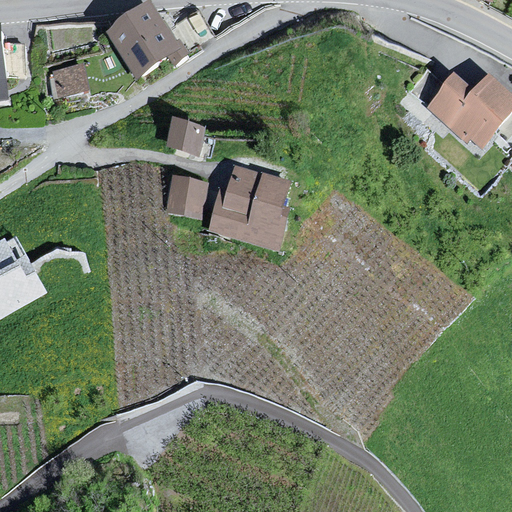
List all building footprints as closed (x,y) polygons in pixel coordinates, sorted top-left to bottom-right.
[(148,11),(104,39),(135,86),(167,66),(174,74),(190,64),(160,17),(148,11)] [(0,83),(10,83),(4,35),(0,35),(0,83)] [(84,71),(52,77),(56,106),(90,99),(84,71)] [(448,83),(426,113),(475,158),(511,114),(511,111),(483,83),(468,101),(448,83)] [(203,135),(171,126),(167,155),(197,162),(203,135)] [(287,185),(231,173),(209,234),(277,254),(286,214),(283,208),(287,185)] [(209,189),(174,181),(169,214),(202,224),(209,189)] [(3,249),(0,251),(0,329),(50,298),(16,245),(5,252),(3,249)]
